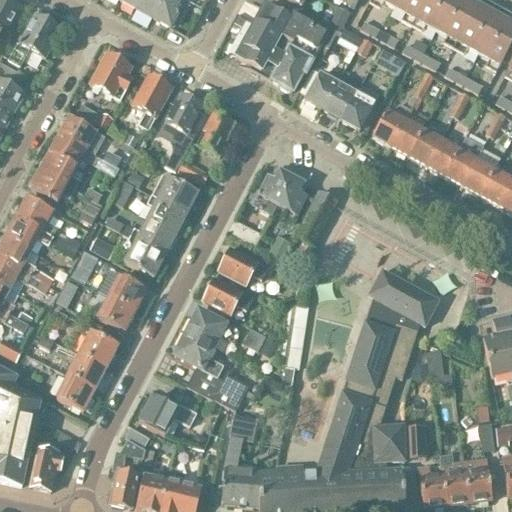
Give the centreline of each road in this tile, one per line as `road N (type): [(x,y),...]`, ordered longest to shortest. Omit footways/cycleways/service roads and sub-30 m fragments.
road 1 (residential): [(269,117),(92,461),(79,511)]
road 2 (residential): [(269,117),(511,246)]
road 3 (residential): [(0,195),(91,16)]
